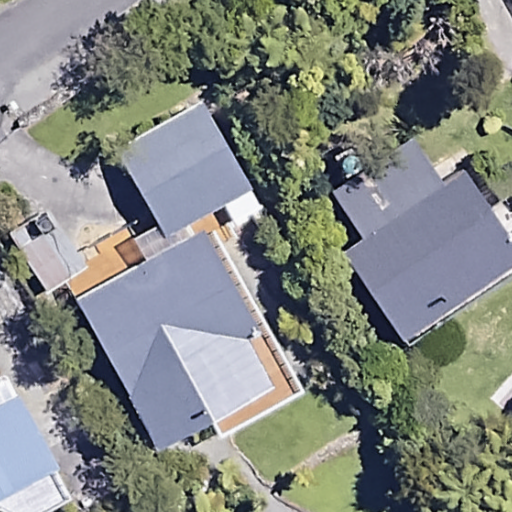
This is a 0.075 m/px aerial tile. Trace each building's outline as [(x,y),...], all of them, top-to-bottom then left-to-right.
[(124,139),(171,229),(254,186),(206,96),(124,139)] [(345,247),(407,344),(511,276),(511,225),(472,162),(450,176),(419,127),(332,182),(365,234),(345,247)] [(79,264),(37,212),(2,240),(45,292),(79,264)] [(197,230),(78,294),(159,445),(279,382),(197,230)] [(0,496),(61,464),(10,371),(0,376),(0,496)]
